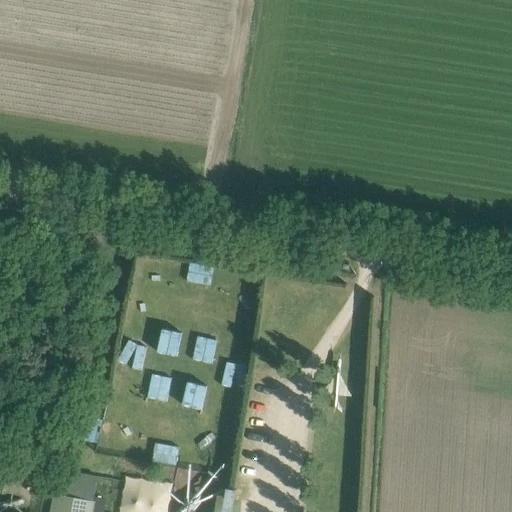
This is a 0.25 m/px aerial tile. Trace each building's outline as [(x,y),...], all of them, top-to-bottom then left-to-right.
[(213,283),(216,263),(192,260),(189,280),(213,283)] [(163,352),(182,355),(186,330),(166,327),(163,352)] [(214,363),(220,339),(199,334),(194,358),(214,363)] [(144,367),(149,344),(128,340),(124,363),(144,367)] [(243,385),(245,362),(227,361),(226,384),(243,385)] [(153,373),(150,398),(170,401),(174,376),(153,373)] [(189,379),(183,403),(207,408),(212,385),(189,379)] [(156,461),(180,462),(181,444),(157,443),(156,461)] [(83,474),(81,496),(98,497),(99,475),(83,474)] [(55,494),(51,511),(93,511),(95,501),(55,494)]
